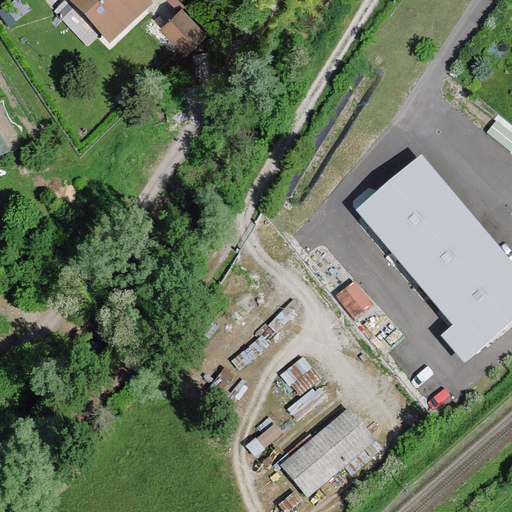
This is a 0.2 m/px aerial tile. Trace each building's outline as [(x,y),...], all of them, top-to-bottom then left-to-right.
[(141,0),(70,0),(113,44),(150,9),(141,0)] [(178,10),(159,28),(179,49),(198,31),(178,10)] [(511,284),(511,280),(417,170),(348,229),(445,342),(511,284)] [(339,295),(356,315),(375,300),(359,280),(339,295)] [(340,405),(277,458),(299,484),(362,431),(340,405)]
